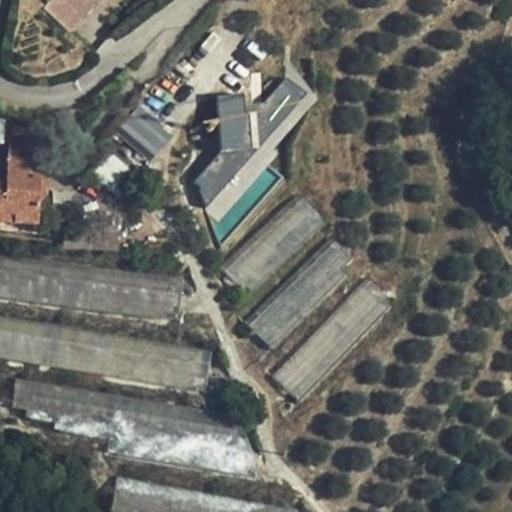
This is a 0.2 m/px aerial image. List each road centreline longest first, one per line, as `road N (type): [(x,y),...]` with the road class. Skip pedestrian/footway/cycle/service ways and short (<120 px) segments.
road 1 (track): [(321,511),(291,475),(207,286)]
road 2 (track): [(176,114),(240,0)]
